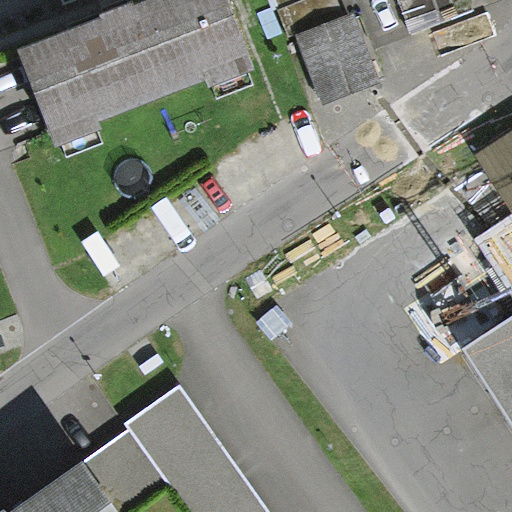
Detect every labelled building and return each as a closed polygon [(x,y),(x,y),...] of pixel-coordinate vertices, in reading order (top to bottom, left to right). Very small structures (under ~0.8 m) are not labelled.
[(250,68),(224,0),(166,0),(118,18),(9,59),(41,146),(250,68)] [(282,0),(296,39),(352,20),(345,0),(282,0)] [(295,45),(319,112),(376,91),(353,24),(295,45)] [(506,207),(511,203),(511,140),(477,161),(506,207)] [(511,322),(463,354),(511,428),(511,322)] [(190,511),(269,511),(183,393),(131,431),(190,511)] [(94,511),(68,475),(15,511),(94,511)]
